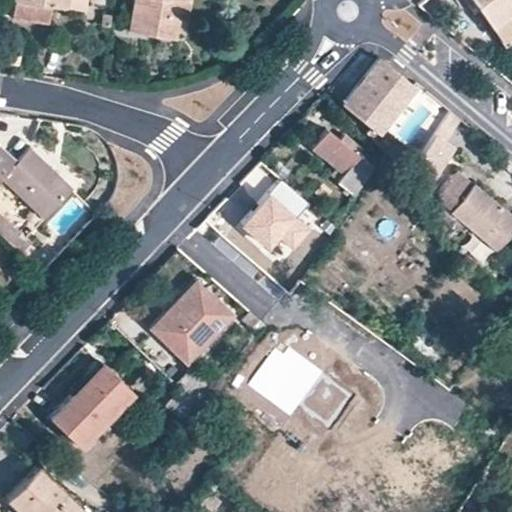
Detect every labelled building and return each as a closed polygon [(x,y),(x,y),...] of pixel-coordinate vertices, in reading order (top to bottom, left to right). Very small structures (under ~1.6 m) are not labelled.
[(47,20),(50,4),(23,0),(12,0),(10,15),(47,20)] [(88,2),(88,0),(64,0),(64,5),(84,8),(88,2)] [(187,0),(188,0),(131,0),(127,28),(173,36),(176,17),(179,0),(187,0)] [(186,19),(188,0),(187,0),(179,0),(176,17),(186,19)] [(511,0),(465,0),(466,0),(471,9),(476,6),(503,44),(511,37),(511,0)] [(0,58),(15,61),(20,41),(2,38),(0,46),(0,58)] [(378,57),(340,105),(341,106),(370,127),(365,134),(370,140),(413,85),(378,57)] [(448,109),(433,132),(445,140),(459,118),(448,109)] [(372,154),(365,144),(361,149),(342,134),(337,140),(324,129),(310,147),(334,166),(342,172),(336,179),(335,181),(353,194),(374,166),(374,161),(372,154)] [(433,132),(431,131),(412,160),(432,173),(451,144),(445,140),(433,132)] [(0,174),(43,217),(71,188),(27,145),(14,159),(0,145),(0,174)] [(328,174),(336,179),(342,172),(334,166),(328,174)] [(495,249),(511,227),(511,217),(454,168),(432,196),(458,218),(450,227),(460,235),(468,226),(495,249)] [(263,245),(297,209),(269,182),(234,217),(263,245)] [(0,208),(0,232),(20,251),(32,238),(0,208)] [(304,234),(317,245),(332,224),(314,208),(304,220),(311,226),(304,234)] [(479,262),(489,246),(476,237),(465,253),(479,262)] [(146,327),(184,364),(232,313),(194,276),(146,327)] [(240,318),(255,332),(261,325),(246,311),(240,318)] [(305,358),(289,346),(284,354),(275,348),(248,384),(290,415),(297,405),(323,371),(305,358)] [(79,447),(132,391),(103,364),(73,395),(71,393),(48,417),(79,447)] [(175,382),(180,386),(199,403),(210,388),(187,369),(175,382)] [(340,384),(323,371),(297,405),(331,430),(356,396),(340,384)] [(190,429),(201,416),(194,410),(199,403),(180,386),(163,404),(190,429)] [(76,511),(80,508),(35,465),(4,497),(19,511),(76,511)] [(209,511),(219,500),(207,491),(198,504),(209,511)]
